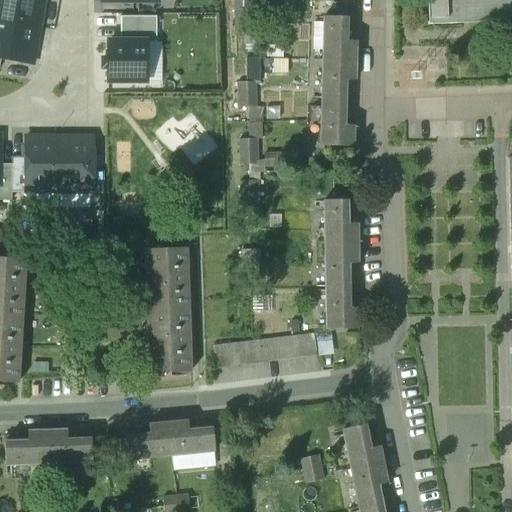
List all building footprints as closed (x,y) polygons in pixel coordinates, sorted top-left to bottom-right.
[(0,0),(0,21),(38,28),(43,0),(0,0)] [(511,0),(426,0),(428,26),(511,21),(511,0)] [(252,10),(234,10),(235,35),(253,35),(252,10)] [(155,16),(120,17),(120,41),(145,41),(145,42),(156,42),(155,16)] [(347,19),(323,18),(322,61),(354,62),(355,42),(346,42),(347,19)] [(38,28),(0,21),(0,58),(1,58),(32,64),(38,28)] [(145,82),(145,42),(145,41),(120,41),(108,41),(107,82),(145,82)] [(354,62),(322,61),(320,103),(345,104),(345,81),(354,81),(354,62)] [(254,83),(237,83),(237,108),(254,108),(254,83)] [(345,104),(320,103),(319,146),(352,147),(353,127),(344,126),(345,104)] [(55,193),(55,137),(25,137),(25,157),(25,193),(55,193)] [(91,137),(55,137),(55,193),(90,193),(91,193),(91,172),(91,137)] [(255,141),(237,141),(238,166),(256,166),(255,141)] [(25,193),(25,157),(11,157),(11,165),(11,193),(25,193)] [(0,200),(11,201),(11,193),(11,165),(0,164),(0,200)] [(91,193),(90,193),(90,204),(103,204),(103,172),(91,172),(91,193)] [(256,182),(239,183),(239,208),(257,207),(256,182)] [(347,202),(323,202),(324,245),(356,245),(356,225),(347,225),(347,202)] [(356,245),(324,245),(325,288),(348,287),(348,264),(357,264),(356,245)] [(185,250),(145,251),(147,313),(187,312),(185,250)] [(258,251),(240,252),(241,276),(259,276),(258,251)] [(24,261),(0,259),(0,320),(21,321),(24,261)] [(348,287),(325,288),(326,330),(358,329),(358,309),(349,309),(348,287)] [(187,312),(147,313),(148,373),(189,372),(187,312)] [(21,321),(0,320),(0,381),(17,383),(21,321)] [(313,335),(212,347),(215,369),(316,357),(313,335)] [(211,429),(187,431),(186,422),(167,424),(171,457),(213,452),(211,429)] [(167,424),(148,426),(149,435),(126,437),(129,461),(171,457),(167,424)] [(368,448),(362,425),(341,431),(350,473),(382,466),(378,447),(368,448)] [(66,441),(65,431),(46,432),(48,467),(91,466),(90,441),(66,441)] [(28,443),(5,444),(6,469),(48,467),(46,432),(27,432),(28,443)] [(317,456),(300,460),(302,472),(320,468),(317,456)] [(382,466),(350,473),(358,511),(361,511),(381,508),(376,485),(386,483),(382,466)] [(320,468),(302,472),(305,484),(321,480),(320,468)] [(189,511),(188,497),(164,499),(164,511),(189,511)]
